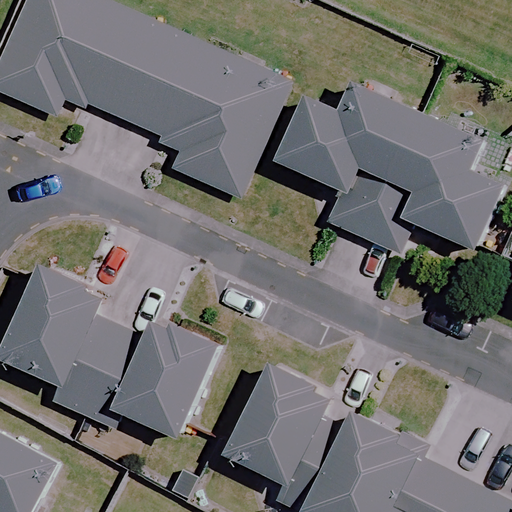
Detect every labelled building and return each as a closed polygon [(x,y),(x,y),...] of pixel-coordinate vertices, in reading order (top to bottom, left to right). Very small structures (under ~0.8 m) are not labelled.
[(303,81),(123,0),(37,0),(0,82),(68,113),(76,95),(188,145),(179,163),(251,195),(303,81)] [(358,103),(325,88),(296,152),(356,179),(339,217),(410,249),(427,211),(495,242),(511,205),(511,171),(490,162),(502,135),(370,76),(358,103)] [(61,257),(19,350),(72,374),(63,396),(128,425),(137,404),(200,431),(242,338),(174,308),(162,334),(116,313),(128,287),(61,257)] [(511,511),(511,495),(417,447),(426,429),(289,358),(241,450),(295,478),(289,489),(333,511),(511,511)] [(0,511),(47,511),(78,457),(0,413),(0,511)]
